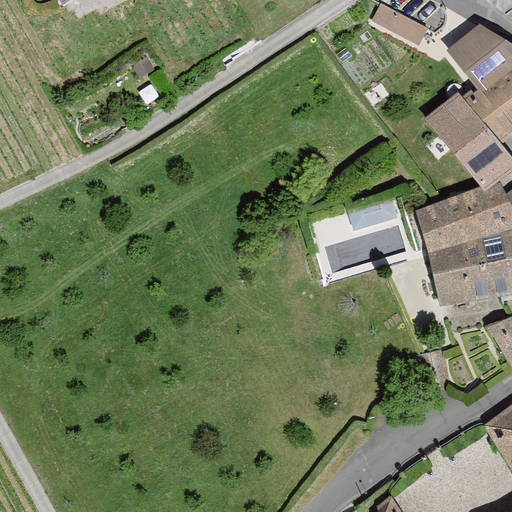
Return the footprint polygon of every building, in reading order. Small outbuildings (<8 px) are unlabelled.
[(426,10),(405,0),(375,0),(372,7),(418,28),(426,10)] [(466,102),(459,95),(425,120),(484,188),(511,169),(511,161),(498,145),(511,134),(511,43),(483,25),(448,51),(481,92),(466,102)] [(484,188),(416,213),(449,286),(511,277),(511,195),(500,183),(484,188)] [(507,363),(511,360),(511,312),(488,323),(507,363)] [(385,496),(385,511),(511,511),(511,398),(492,412),(511,445),(511,501),(495,511),(419,511),(400,484),(385,496)]
